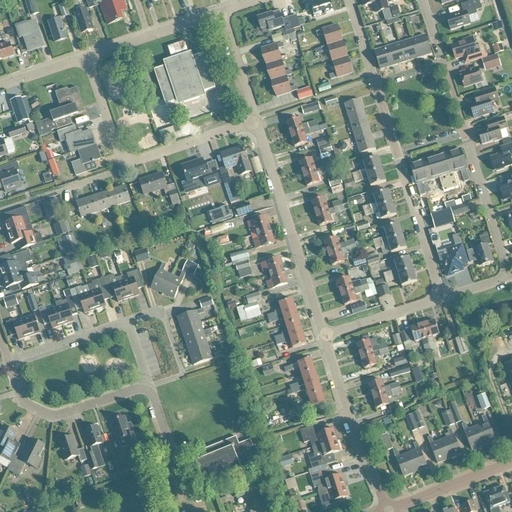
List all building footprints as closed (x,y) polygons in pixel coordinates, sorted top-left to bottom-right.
[(39,14),(34,0),(26,3),(30,17),(39,14)] [(86,0),(89,10),(96,8),(93,0),(86,0)] [(115,0),(116,1),(101,6),(108,26),(120,21),(117,14),(126,11),(126,9),(122,0),(115,0)] [(315,18),(333,12),(328,0),(324,0),(311,4),(310,1),(304,3),(307,12),(312,11),(315,18)] [(381,12),(389,10),(385,0),(361,0),(364,7),(373,5),(376,14),(381,12)] [(476,23),(474,16),(477,15),(476,12),(482,10),(479,0),(473,2),(461,6),(464,13),(447,19),(451,32),(476,23)] [(70,16),(65,5),(59,7),(63,19),(70,16)] [(400,16),(397,6),(390,8),(393,18),(400,16)] [(81,34),(94,30),(87,10),(75,14),(81,34)] [(293,30),(289,19),(282,21),(280,12),(257,19),(261,30),(269,28),(270,32),(269,32),(284,28),(285,32),(293,30)] [(296,17),(289,19),(293,30),(300,28),(296,17)] [(55,43),(67,39),(60,19),(48,23),(55,43)] [(16,28),(20,41),(25,40),(29,52),(44,47),(36,26),(35,22),(16,28)] [(324,36),(327,47),(342,42),(337,26),(322,31),(316,33),(317,38),(324,36)] [(296,38),(294,30),(284,33),(287,41),(296,38)] [(10,45),(5,46),(3,40),(2,41),(0,35),(0,53),(2,61),(14,57),(10,45)] [(425,36),(412,40),(418,59),(431,55),(425,36)] [(418,59),(412,40),(406,42),(405,38),(399,40),(400,44),(406,63),(418,59)] [(463,43),(451,47),(455,60),(462,58),(464,65),(470,63),(486,58),(483,47),(476,49),(472,38),(463,41),(463,43)] [(347,58),(342,42),(327,47),(321,49),(316,51),(315,51),(317,57),(323,55),(322,54),(329,52),(332,63),(347,58)] [(215,89),(212,80),(212,78),(209,71),(204,54),(193,58),(190,59),(185,43),(168,48),(172,60),(185,55),(185,57),(170,62),(171,65),(168,66),(154,71),(163,97),(163,99),(166,106),(183,100),(184,103),(199,98),(198,95),(215,89)] [(276,45),(261,50),(267,66),(282,62),(278,50),(284,48),(283,44),(276,46),(276,45)] [(406,63),(400,44),(387,48),(393,67),(406,63)] [(501,44),(493,46),(496,55),(504,53),(501,44)] [(393,67),(387,48),(375,52),(380,71),(393,67)] [(501,68),(497,55),(486,59),(481,60),(485,73),(501,68)] [(352,74),(347,58),(332,63),(336,74),(330,76),(331,81),(337,79),(352,74)] [(285,73),(282,62),(267,66),(272,82),(287,78),(287,77),(293,75),(291,71),(285,73)] [(464,88),(483,82),(479,69),(460,75),(464,88)] [(290,89),(287,78),(272,82),(277,98),(292,93),(291,93),(298,91),(296,87),(290,89)] [(331,90),(329,84),(318,88),(320,94),(331,90)] [(85,113),(77,88),(68,91),(68,89),(55,93),(61,111),(51,115),(52,119),(36,125),(40,137),(52,133),(51,131),(56,130),(57,130),(73,125),(70,118),(85,113)] [(313,97),(310,88),(297,92),(299,101),(313,97)] [(476,104),(470,106),(474,119),(493,113),(490,104),(498,101),(495,90),(481,94),(473,96),(476,104)] [(21,98),(10,102),(18,125),(29,121),(30,125),(33,124),(25,98),(21,99),(21,98)] [(338,104),(336,98),(324,101),(326,107),(338,104)] [(345,106),(350,122),(365,117),(360,101),(345,106)] [(320,111),(318,103),(301,108),(304,116),(320,111)] [(371,133),(365,117),(350,122),(355,138),(371,133)] [(503,118),(486,124),(488,130),(478,134),(482,146),(494,142),(494,143),(502,141),(502,140),(508,138),(506,130),(507,129),(503,118)] [(291,136),(318,127),(316,122),(302,126),(300,120),(287,124),(291,136)] [(28,133),(34,131),(32,125),(26,127),(28,133)] [(75,126),(57,132),(61,143),(65,142),(69,155),(78,152),(96,146),(91,131),(78,136),(75,126)] [(11,139),(26,134),(23,127),(8,132),(11,139)] [(307,144),(305,137),(320,133),(318,128),(318,127),(291,136),(295,148),(307,144)] [(376,150),(371,133),(355,138),(360,154),(376,150)] [(330,145),(328,138),(317,142),(319,149),(330,145)] [(0,158),(14,153),(15,151),(13,146),(6,148),(3,141),(0,142),(0,158)] [(340,144),(339,147),(340,150),(342,152),(345,151),(347,148),(346,145),(343,144),(340,144)] [(502,154),(491,160),(497,172),(497,173),(504,170),(503,169),(511,166),(509,157),(511,156),(511,144),(500,149),(502,154)] [(82,161),(71,164),(75,177),(87,173),(85,166),(101,160),(96,146),(78,152),(82,161)] [(332,152),(330,146),(319,149),(321,156),(332,152)] [(219,170),(224,185),(231,183),(226,170),(237,166),(241,176),(252,173),(243,147),(221,155),(225,168),(219,170)] [(51,150),(46,152),(53,176),(59,175),(51,150)] [(460,150),(448,154),(454,174),(461,172),(464,183),(470,182),(466,170),(467,170),(460,150)] [(47,162),(44,153),(37,156),(40,165),(47,162)] [(448,154),(435,158),(441,178),(454,174),(448,154)] [(353,180),(382,171),(378,158),(363,163),(365,171),(352,175),(353,180)] [(435,158),(423,161),(429,182),(441,178),(435,158)] [(303,176),(331,167),(331,166),(329,161),(314,166),(312,159),(299,163),(303,176)] [(182,168),(187,183),(184,185),(186,193),(206,186),(207,188),(220,184),(216,172),(207,175),(202,161),(182,168)] [(423,161),(410,165),(416,186),(417,186),(420,197),(426,195),(422,184),(429,182),(423,161)] [(354,170),(351,162),(339,166),(341,174),(354,170)] [(16,172),(20,171),(17,163),(0,168),(0,172),(1,177),(0,177),(0,189),(4,189),(6,194),(22,188),(16,172)] [(333,172),(331,167),(303,176),(307,188),(319,184),(318,178),(323,176),(323,175),(333,172)] [(386,183),(382,171),(353,180),(355,184),(368,180),(371,188),(386,183)] [(181,205),(178,196),(174,185),(166,188),(162,174),(140,182),(145,196),(164,190),(168,200),(170,199),(173,208),(181,205)] [(511,182),(511,183),(499,188),(504,201),(510,199),(511,203),(511,202),(511,176),(510,177),(511,182)] [(342,185),(340,178),(328,181),(330,187),(328,188),(328,189),(342,185)] [(355,186),(355,184),(353,180),(348,181),(343,183),(345,189),(355,186)] [(343,192),(342,186),(331,190),(333,195),(343,192)] [(118,189),(109,192),(114,208),(130,202),(126,189),(119,192),(118,189)] [(114,208),(109,192),(106,193),(107,195),(101,198),(100,195),(92,198),(98,213),(114,208)] [(373,197),(376,204),(363,208),(364,213),(393,204),(389,192),(373,197)] [(472,202),(470,196),(462,198),(464,204),(472,202)] [(363,204),(361,197),(349,201),(351,207),(363,204)] [(98,213),(92,198),(93,200),(87,202),(86,200),(76,203),(81,219),(98,213)] [(312,203),(316,215),(328,211),(324,199),(312,203)] [(62,215),(58,200),(43,205),(47,220),(62,215)] [(332,204),(334,209),(343,207),(341,201),(332,204)] [(456,208),(454,202),(445,205),(447,211),(451,209),(456,208)] [(252,214),(249,204),(235,208),(236,209),(234,209),(236,218),(238,217),(252,214)] [(396,216),(393,204),(364,213),(366,218),(379,214),(381,221),(396,216)] [(467,205),(456,208),(451,209),(451,210),(452,210),(454,217),(469,213),(467,205)] [(211,216),(210,216),(210,218),(212,218),(213,223),(231,217),(227,207),(221,209),(221,210),(210,213),(211,216)] [(332,223),(330,216),(344,212),(343,207),(334,209),(328,211),(316,215),(319,227),(332,223)] [(32,227),(28,216),(25,208),(14,212),(16,220),(4,224),(8,235),(32,227)] [(81,223),(76,209),(67,213),(71,226),(81,223)] [(450,210),(431,216),(435,230),(454,224),(450,210)] [(256,230),(257,235),(270,231),(266,218),(248,224),(250,232),(256,230)] [(69,234),(64,221),(53,225),(58,238),(69,234)] [(370,229),(368,222),(356,226),(358,232),(370,229)] [(356,232),(354,225),(344,228),(346,235),(356,232)] [(384,230),(386,237),(373,242),(374,246),(403,237),(399,225),(384,230)] [(224,232),(222,226),(211,230),(213,236),(224,232)] [(40,234),(35,235),(32,227),(8,235),(11,245),(24,241),(26,248),(25,249),(26,249),(32,247),(43,243),(40,234)] [(274,244),(270,231),(257,235),(259,240),(253,242),(256,250),(274,244)] [(71,236),(61,239),(67,256),(76,252),(71,236)] [(228,237),(218,240),(220,246),(230,243),(228,237)] [(407,249),(403,237),(374,246),(376,251),(389,247),(391,254),(407,249)] [(328,255),(359,245),(362,245),(361,241),(354,243),(353,241),(339,245),(337,238),(324,242),(328,255)] [(491,246),(488,238),(480,241),(482,247),(475,250),(468,253),(468,252),(467,252),(471,264),(472,263),(471,263),(478,261),(480,267),(493,263),(488,246),(491,246)] [(345,263),(342,256),(360,250),(359,245),(328,255),(332,267),(345,263)] [(469,266),(462,246),(447,251),(438,254),(435,246),(441,267),(442,267),(441,265),(444,264),(445,269),(447,277),(454,275),(454,274),(463,271),(462,268),(469,266)] [(149,261),(146,250),(134,253),(138,264),(149,261)] [(28,270),(26,264),(25,262),(31,260),(29,251),(11,257),(13,263),(0,267),(0,271),(3,279),(27,271),(28,270)] [(249,259),(247,251),(230,256),(233,265),(248,260),(248,259),(249,259)] [(82,272),(76,256),(63,260),(69,277),(82,272)] [(98,263),(95,256),(87,259),(89,266),(98,263)] [(380,263),(378,256),(367,259),(369,266),(380,263)] [(366,264),(364,258),(353,261),(355,268),(366,264)] [(394,263),(398,275),(413,270),(409,258),(394,263)] [(269,271),(271,276),(283,272),(279,259),(261,265),(263,273),(269,271)] [(252,276),(248,260),(233,265),(233,267),(236,266),(237,272),(238,272),(240,279),(252,276)] [(194,278),(199,267),(187,262),(182,272),(194,278)] [(163,294),(171,276),(163,272),(166,266),(163,264),(160,271),(159,271),(151,289),(163,294)] [(417,283),(413,270),(398,275),(402,287),(417,283)] [(29,277),(27,271),(3,279),(6,289),(20,285),(22,291),(39,285),(35,274),(29,277)] [(144,288),(139,274),(138,271),(127,274),(129,280),(123,282),(129,300),(140,296),(138,290),(144,288)] [(287,285),(283,272),(271,276),(272,281),(266,283),(269,291),(287,285)] [(179,280),(171,276),(163,294),(174,300),(183,282),(183,281),(186,275),(182,273),(179,280)] [(129,300),(123,282),(117,284),(114,275),(103,279),(110,300),(116,298),(118,303),(129,300)] [(341,294),(373,284),(372,279),(360,283),(360,281),(351,284),(349,278),(337,282),(341,294)] [(110,300),(103,279),(92,283),(93,285),(87,287),(95,311),(106,307),(104,302),(110,300)] [(357,303),(355,295),(369,291),(371,297),(377,295),(373,284),(341,294),(344,307),(357,303)] [(95,311),(87,287),(81,289),(81,288),(70,291),(71,296),(76,311),(77,311),(82,309),(84,315),(95,311)] [(377,290),(379,299),(390,296),(388,287),(377,290)] [(256,302),(261,300),(259,293),(246,297),(246,298),(244,299),(246,307),(257,303),(256,302)] [(39,311),(34,295),(33,296),(29,297),(27,298),(32,313),(39,311)] [(18,306),(15,296),(3,300),(7,310),(18,306)] [(78,315),(77,311),(76,311),(71,296),(66,298),(67,301),(62,303),(62,301),(55,303),(57,309),(63,326),(74,322),(72,317),(78,315)] [(212,306),(210,299),(199,302),(202,310),(212,306)] [(279,305),(281,310),(275,312),(275,313),(267,316),(268,320),(296,311),(292,300),(279,305)] [(237,308),(235,301),(227,304),(229,310),(237,308)] [(261,317),(257,303),(246,307),(244,308),(243,307),(229,312),(233,326),(261,317)] [(353,315),(367,311),(364,304),(351,308),(353,315)] [(63,326),(57,309),(46,313),(52,330),(63,326)] [(197,312),(177,318),(181,330),(201,324),(198,316),(205,314),(204,310),(197,312)] [(299,323),(296,311),(268,320),(270,324),(284,320),(286,327),(299,323)] [(35,317),(24,320),(29,338),(40,334),(35,317)] [(29,338),(24,320),(17,322),(16,320),(6,323),(11,337),(17,335),(19,341),(29,338)] [(437,352),(432,338),(439,335),(435,322),(423,325),(427,339),(429,345),(431,354),(437,352)] [(302,334),(299,323),(286,327),(288,332),(282,334),(282,336),(274,338),(275,342),(276,342),(302,334)] [(217,328),(210,330),(203,332),(201,324),(181,330),(186,342),(212,334),(211,333),(218,331),(217,328)] [(427,339),(423,325),(410,329),(414,343),(422,341),(426,356),(431,354),(429,345),(427,339)] [(250,338),(247,328),(236,332),(239,341),(250,338)] [(410,342),(407,333),(401,335),(404,344),(410,342)] [(213,337),(212,334),(186,342),(190,355),(209,348),(206,340),(213,337)] [(306,345),(302,334),(276,342),(278,346),(290,342),(292,349),(306,345)] [(402,345),(399,335),(392,337),(395,347),(402,345)] [(468,353),(463,337),(455,339),(460,356),(468,353)] [(360,358),(388,349),(386,344),(371,348),(369,342),(357,345),(360,358)] [(211,356),(209,348),(190,355),(194,367),(213,360),(220,358),(218,354),(211,356)] [(377,366),(374,359),(389,354),(388,349),(360,358),(364,370),(377,366)] [(407,365),(405,357),(393,361),(395,368),(407,365)] [(311,360),(298,364),(284,369),(285,373),(293,371),(294,372),(300,370),(301,375),(315,371),(311,360)] [(419,368),(417,360),(411,362),(413,369),(419,368)] [(511,360),(511,362),(511,363),(503,366),(511,388),(511,360)] [(252,363),(254,369),(262,367),(260,361),(252,363)] [(412,372),(410,364),(402,367),(403,369),(389,373),(391,379),(412,372)] [(274,374),(272,367),(262,369),(265,376),(274,374)] [(418,368),(412,370),(416,382),(423,380),(418,368)] [(291,391),(318,382),(315,371),(301,375),(303,382),(287,388),(288,392),(291,391)] [(373,397),(400,389),(398,383),(384,388),(382,381),(369,385),(373,397)] [(322,394),(318,382),(291,391),(292,395),(306,391),(308,398),(322,394)] [(389,406),(387,399),(402,395),(400,389),(373,397),(377,410),(389,406)] [(325,405),(322,394),(308,398),(310,403),(296,408),(298,413),(325,405)] [(490,408),(485,395),(477,398),(482,411),(490,408)] [(401,411),(399,405),(389,408),(391,414),(401,411)] [(462,422),(455,405),(449,408),(450,411),(455,425),(462,422)] [(455,425),(450,411),(442,415),(447,428),(455,425)] [(288,422),(285,415),(266,422),(268,429),(288,422)] [(484,424),(476,428),(484,446),(496,442),(488,423),(485,416),(482,418),(484,424)] [(130,435),(124,418),(111,422),(117,441),(119,441),(121,448),(128,446),(131,456),(142,453),(135,434),(130,435)] [(425,428),(421,418),(414,421),(418,430),(425,428)] [(418,430),(414,421),(408,423),(412,433),(418,430)] [(484,446),(476,428),(468,431),(465,424),(462,426),(464,432),(471,451),(484,446)] [(333,430),(322,433),(315,426),(300,431),(304,444),(310,442),(312,449),(337,441),(333,430)] [(0,434),(0,457),(12,463),(19,449),(13,446),(14,443),(13,439),(16,433),(4,427),(0,434)] [(98,446),(103,444),(101,437),(97,427),(85,431),(92,454),(86,456),(95,483),(97,482),(93,471),(99,469),(95,458),(101,456),(98,446)] [(450,438),(442,441),(449,460),(461,455),(454,436),(451,430),(448,431),(450,438)] [(393,449),(387,435),(380,438),(386,452),(393,449)] [(202,487),(260,464),(257,457),(258,457),(254,446),(253,447),(250,440),(239,445),(236,437),(203,451),(206,458),(192,464),(202,487)] [(81,463),(87,461),(83,450),(77,452),(72,438),(59,442),(66,462),(78,457),(81,463)] [(449,460),(442,441),(434,444),(431,438),(428,439),(430,446),(437,465),(449,460)] [(39,460),(45,447),(30,440),(21,460),(15,457),(8,471),(20,477),(26,465),(37,470),(41,461),(39,460)] [(340,452),(337,441),(312,449),(314,455),(308,457),(312,470),(328,465),(325,457),(340,452)] [(416,451),(408,455),(415,473),(427,469),(420,450),(417,443),(413,445),(416,451)] [(415,473),(408,455),(400,458),(397,451),(393,452),(396,459),(403,478),(415,473)] [(292,465),(289,457),(280,460),(283,468),(292,465)] [(88,466),(81,468),(84,478),(91,476),(88,466)] [(345,487),(341,475),(326,480),(324,472),(310,477),(314,489),(318,488),(318,495),(319,495),(345,487)] [(288,490),(297,487),(294,478),(285,481),(288,490)] [(265,491),(261,480),(244,487),(248,498),(265,491)] [(348,498),(345,487),(319,495),(323,509),(338,504),(338,501),(348,498)] [(509,503),(503,487),(484,495),(490,511),(500,511),(498,508),(509,503)] [(246,495),(242,488),(233,492),(237,499),(246,495)] [(69,489),(59,492),(61,500),(67,498),(72,496),(69,489)] [(220,504),(221,507),(227,505),(224,499),(219,501),(220,504)] [(302,511),(305,511),(301,501),(296,503),(298,511),(302,511)] [(477,511),(474,502),(461,507),(463,511),(477,511)]
